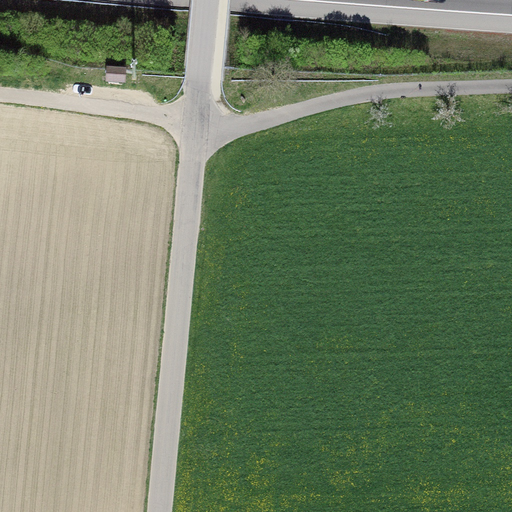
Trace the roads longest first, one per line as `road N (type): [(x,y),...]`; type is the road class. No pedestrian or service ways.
road 1 (tertiary): [(159,511),(206,0)]
road 2 (track): [(511,85),(379,92),(248,123),(195,122)]
road 3 (track): [(0,94),(195,122)]
